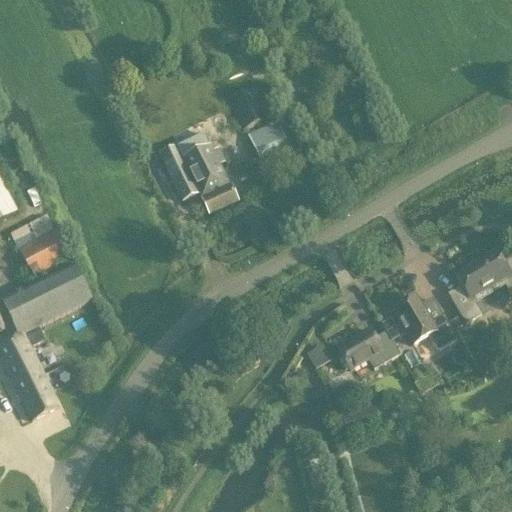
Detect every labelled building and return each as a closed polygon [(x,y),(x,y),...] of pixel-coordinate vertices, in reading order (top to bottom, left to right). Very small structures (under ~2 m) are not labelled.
[(241,133),(268,121),(254,92),(228,104),(241,133)] [(257,160),(287,146),(277,126),(248,140),(257,160)] [(182,161),(198,196),(199,196),(210,217),(237,205),(218,168),(223,165),(218,152),(212,154),(209,149),(182,161)] [(182,204),(198,196),(182,161),(182,162),(177,151),(160,159),(182,204)] [(0,183),(0,220),(15,213),(0,183)] [(17,254),(34,283),(72,262),(55,233),(17,254)] [(463,291),(449,299),(461,319),(466,327),(481,318),(471,300),(502,282),(511,297),(511,261),(503,267),(496,254),(455,278),(463,291)] [(0,348),(0,360),(19,399),(34,391),(28,375),(38,370),(29,351),(44,343),(38,331),(91,304),(73,268),(1,304),(0,302),(0,321),(11,343),(0,348)] [(402,329),(388,338),(392,345),(405,338),(412,351),(428,341),(435,353),(439,354),(457,343),(452,335),(466,327),(461,319),(448,327),(434,303),(422,310),(416,301),(394,314),(402,329)] [(370,334),(338,353),(351,374),(368,364),(374,373),(388,365),(400,358),(392,345),(388,338),(386,335),(375,342),(370,334)] [(240,377),(268,360),(257,343),(230,361),(240,377)] [(34,391),(19,399),(31,424),(58,411),(38,370),(28,375),(34,391)] [(353,417),(343,420),(346,433),(347,437),(371,430),(365,412),(352,416),(353,417)]
